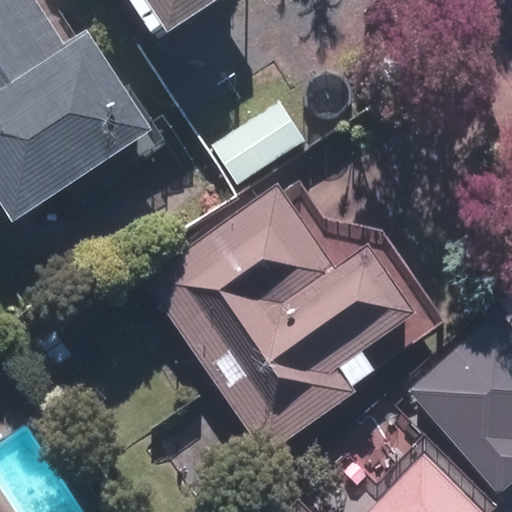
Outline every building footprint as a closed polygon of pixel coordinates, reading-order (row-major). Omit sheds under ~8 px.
[(54,0),(0,0),(0,160),(35,215),(181,121),(118,23),(83,45),(54,0)] [(148,0),(173,36),(227,0),(148,0)] [(318,137),(290,97),(218,148),(246,188),(318,137)] [(379,387),(385,344),(409,328),(421,345),(443,329),(381,239),(334,229),(294,171),(152,270),(281,455),(379,387)] [(499,511),(435,447),(370,511),(333,511),(320,499),(307,511),(499,511)]
